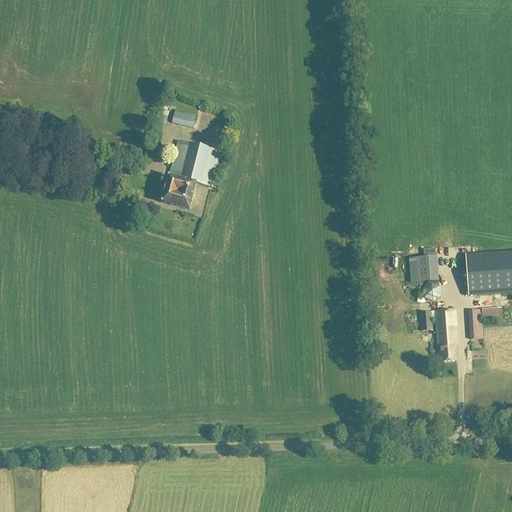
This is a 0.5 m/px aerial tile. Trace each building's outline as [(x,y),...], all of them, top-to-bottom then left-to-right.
[(159,109),(153,130),(149,144),(160,147),(170,112),(159,109)] [(195,115),(176,111),(172,124),(194,129),(198,116),(195,115)] [(212,189),(221,152),(178,142),(162,203),(190,210),(196,185),(212,189)] [(511,252),(465,256),(468,296),(511,293),(511,252)] [(410,284),(438,282),(436,257),(409,259),(410,284)] [(479,317),(497,316),(497,307),(478,308),(479,317)] [(479,309),(467,309),(468,340),(480,340),(479,309)] [(436,313),(431,313),(420,314),(422,332),(433,331),(432,319),(436,319),(438,347),(440,347),(441,363),(457,362),(456,346),(458,346),(455,311),(436,313)]
